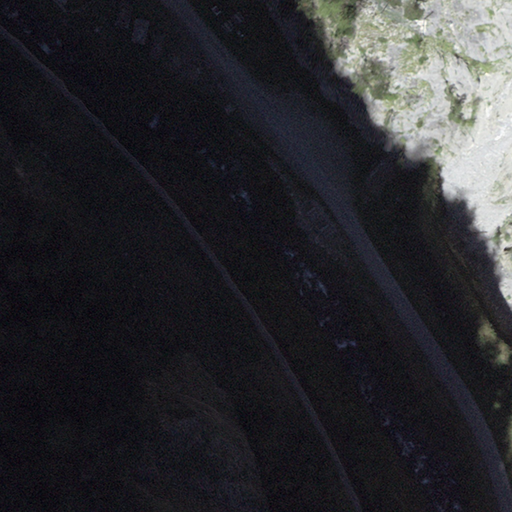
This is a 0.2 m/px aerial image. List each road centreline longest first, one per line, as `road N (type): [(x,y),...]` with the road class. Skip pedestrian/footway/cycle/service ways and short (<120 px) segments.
road 1 (track): [(170,0),(328,191),(475,424),(508,511)]
road 2 (primary): [(0,70),(146,219),(219,324),(324,511)]
